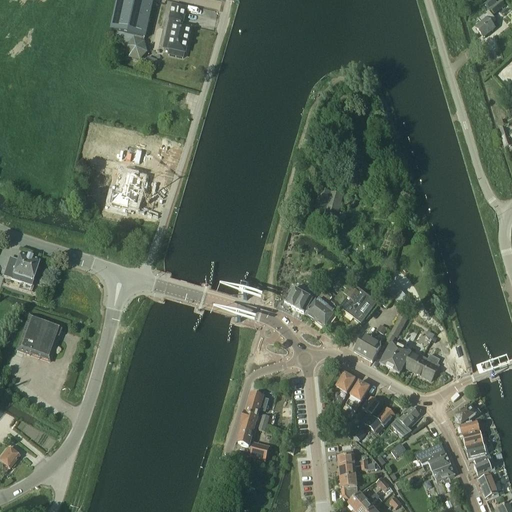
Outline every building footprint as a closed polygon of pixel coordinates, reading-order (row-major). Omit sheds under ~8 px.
[(117,0),(110,32),(134,37),(142,39),(145,40),(153,2),(142,0),(117,0)] [(493,0),(491,0),(486,5),(490,11),(494,16),(506,7),(502,2),(498,5),(493,0)] [(170,20),(164,50),(185,54),(191,29),(182,27),(186,10),(173,7),(170,20)] [(481,24),(475,30),(483,40),(495,30),(492,27),(497,23),(489,12),(478,20),(481,24)] [(141,43),(142,39),(134,37),(134,42),(126,49),(129,59),(139,61),(146,54),(144,44),(141,43)] [(148,58),(145,65),(155,69),(157,62),(148,58)] [(508,136),(505,128),(503,121),(497,123),(499,130),(502,138),(501,139),(504,149),(511,147),(509,136),(508,136)] [(113,194),(110,206),(129,210),(130,206),(136,208),(142,177),(126,174),(121,196),(113,194)] [(342,198),(320,192),(314,214),(336,220),(342,198)] [(18,256),(17,262),(9,259),(2,278),(31,288),(32,283),(33,283),(39,263),(18,256)] [(305,316),(305,317),(315,324),(323,331),(339,310),(361,326),(376,305),(377,305),(355,288),(350,285),(347,283),(343,280),(339,277),(335,283),(344,289),(337,297),(334,295),(332,298),(327,294),(325,296),(322,294),(317,301),(314,306),(305,316)] [(313,284),(309,292),(316,296),(321,287),(313,284)] [(304,315),(310,304),(312,301),(305,296),(307,292),(301,289),(299,293),(292,290),(284,304),(284,305),(286,306),(286,308),(289,309),(291,309),(304,316),(304,315)] [(17,352),(24,354),(49,364),(62,329),(29,317),(17,352)] [(398,319),(389,337),(392,339),(395,334),(399,336),(406,323),(398,319)] [(381,327),(377,333),(383,336),(387,330),(381,327)] [(363,338),(354,353),(372,364),(381,348),(363,338)] [(391,345),(380,366),(399,376),(403,369),(412,374),(414,371),(416,372),(423,358),(422,358),(423,357),(411,352),(410,354),(392,345),(391,345)] [(463,354),(460,347),(452,350),(454,357),(463,354)] [(414,371),(412,374),(414,375),(431,383),(439,368),(439,367),(438,366),(440,362),(430,356),(428,361),(423,358),(416,372),(414,371)] [(340,409),(346,398),(355,382),(344,376),(336,391),(333,396),(334,405),(340,409)] [(359,384),(350,399),(345,408),(356,414),(370,390),(359,384)] [(246,415),(246,416),(257,419),(256,424),(267,427),(270,419),(263,416),(262,418),(257,417),(259,412),(265,414),(269,401),(263,399),(251,396),(247,411),(246,415)] [(363,428),(365,426),(370,418),(370,419),(380,405),(371,399),(361,413),(357,420),(356,421),(363,428)] [(481,416),(478,411),(476,413),(471,406),(454,419),(461,428),(469,422),(470,424),(481,416)] [(384,430),(395,418),(387,410),(376,422),(373,419),(366,427),(377,438),(384,430)] [(391,429),(400,437),(398,439),(402,442),(403,440),(403,441),(412,435),(407,430),(419,418),(411,410),(400,423),(398,421),(391,429)] [(243,426),(237,445),(248,448),(252,437),(253,433),(254,434),(256,437),(257,438),(259,439),(261,438),(262,437),(264,434),(264,432),(263,428),(261,427),(258,427),(255,427),(256,424),(257,419),(246,416),(246,415),(244,415),(241,425),(243,426)] [(342,419),(338,426),(344,429),(348,422),(342,419)] [(462,438),(479,433),(477,425),(460,429),(462,438)] [(353,439),(357,435),(350,429),(347,433),(353,439)] [(354,438),(355,439),(360,443),(366,436),(360,431),(354,438)] [(479,433),(462,438),(465,450),(466,449),(469,461),(486,457),(482,445),(482,442),(479,433)] [(254,446),(250,459),(265,463),(269,450),(254,446)] [(289,446),(287,455),(293,456),(296,448),(289,446)] [(395,459),(405,452),(401,446),(391,453),(395,459)] [(423,456),(418,458),(421,465),(422,468),(428,465),(428,466),(445,458),(440,447),(423,456)] [(0,459),(0,471),(3,467),(9,472),(19,459),(8,450),(0,459)] [(338,470),(354,469),(353,459),(353,453),(341,454),(342,460),(337,460),(338,470)] [(428,466),(429,469),(432,476),(451,468),(446,458),(445,458),(428,466)] [(490,459),(486,460),(485,459),(474,462),(476,468),(474,468),(478,479),(495,472),(490,459)] [(446,494),(441,484),(455,478),(451,468),(432,476),(436,485),(434,486),(439,498),(446,494)] [(356,479),(354,469),(338,470),(340,481),(356,479)] [(490,479),(478,483),(485,501),(491,498),(497,496),(498,496),(497,494),(492,483),(500,479),(498,474),(490,477),(490,478),(490,479)] [(357,490),(356,479),(340,481),(341,492),(341,491),(342,499),(346,504),(357,494),(357,490)] [(378,487),(381,491),(387,485),(384,482),(378,487)] [(402,483),(395,486),(398,492),(405,488),(402,483)] [(387,485),(381,491),(384,494),(390,489),(387,485)] [(348,507),(352,511),(356,511),(367,504),(360,496),(348,507)] [(376,496),(367,504),(356,511),(372,511),(373,511),(370,508),(379,500),(376,496)] [(392,508),(398,503),(395,500),(389,505),(392,508)] [(492,502),(488,503),(491,510),(496,507),(494,501),(492,502)] [(401,506),(398,503),(392,508),(395,511),(401,506)]
